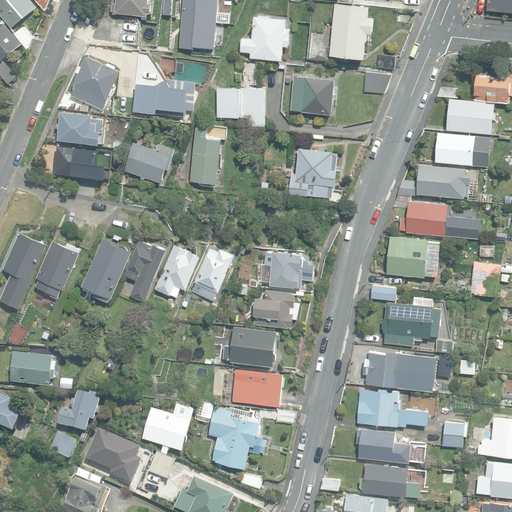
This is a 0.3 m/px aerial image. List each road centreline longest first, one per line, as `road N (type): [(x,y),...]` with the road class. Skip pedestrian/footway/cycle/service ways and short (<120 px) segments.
road 1 (residential): [(438,35),(368,192),(290,511)]
road 2 (residential): [(79,0),(0,188)]
road 3 (unclassified): [(120,209),(0,188)]
